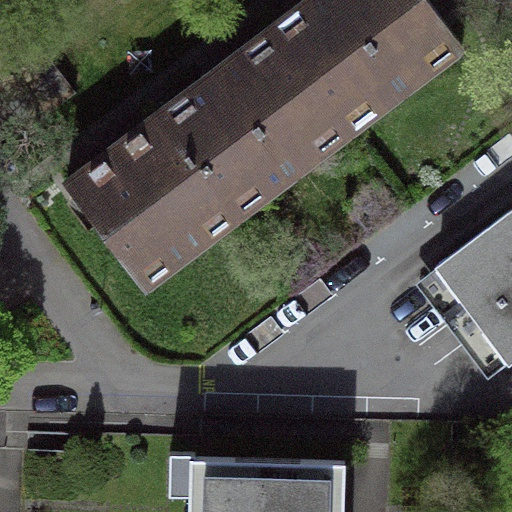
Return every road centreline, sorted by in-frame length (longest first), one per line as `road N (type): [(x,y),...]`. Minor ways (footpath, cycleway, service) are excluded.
road 1 (residential): [(135,390),(290,395),(390,372)]
road 2 (residential): [(135,390),(34,260)]
road 3 (residential): [(0,386),(135,390)]
